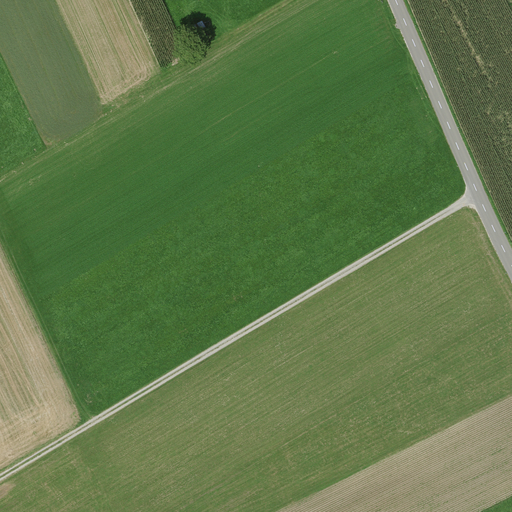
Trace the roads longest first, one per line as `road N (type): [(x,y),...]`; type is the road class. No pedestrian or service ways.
road 1 (track): [(0,481),(480,196)]
road 2 (tertiary): [(511,262),(396,0)]
